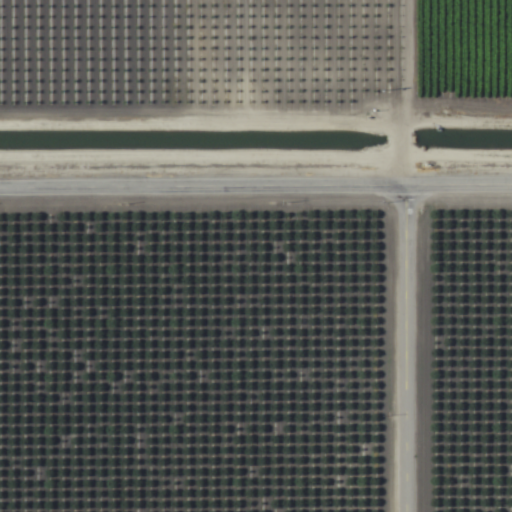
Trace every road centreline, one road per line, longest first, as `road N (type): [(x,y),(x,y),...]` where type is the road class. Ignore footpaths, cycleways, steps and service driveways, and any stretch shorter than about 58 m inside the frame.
road 1 (tertiary): [(511,177),(0,181)]
road 2 (residential): [(403,511),(402,177)]
